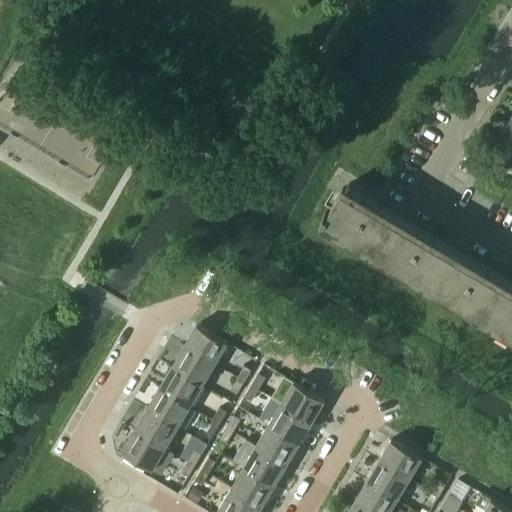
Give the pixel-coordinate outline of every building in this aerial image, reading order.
[(504,159),(511,163),(511,122),(509,120),(496,142),(509,150),(504,159)] [(511,335),(511,281),(345,183),(327,214),(325,212),(322,217),(324,219),(322,223),(511,335)] [(184,345),(214,363),(227,341),(197,324),(184,345)] [(171,366),(202,384),(214,363),(184,345),(171,366)] [(237,377),(244,381),(251,369),(244,365),(237,377)] [(159,387),(189,405),(202,384),(171,366),(159,387)] [(251,385),(258,389),(265,377),(258,373),(251,385)] [(230,388),(237,392),(244,381),(237,377),(230,388)] [(281,403),(311,421),(324,399),(294,381),(281,403)] [(244,397),(251,401),(258,389),(251,385),(244,397)] [(147,408),(177,426),(189,405),(159,387),(147,408)] [(269,424),(299,442),(311,421),(281,403),(269,424)] [(212,419),(219,423),(226,411),(219,407),(212,419)] [(134,429),(164,447),(177,426),(147,408),(134,429)] [(226,427),(233,431),(240,420),(233,415),(226,427)] [(206,430),(212,434),(219,423),(212,419),(206,430)] [(256,445),(286,463),(299,442),(269,424),(256,445)] [(219,439),(226,443),(233,431),(226,427),(219,439)] [(121,451),(152,469),(164,447),(134,429),(121,451)] [(378,460),(409,478),(421,456),(391,438),(378,460)] [(244,466),(274,484),(286,463),(256,445),(244,466)] [(188,461),(195,465),(201,453),(194,449),(188,461)] [(201,469),(208,473),(215,461),(208,457),(201,469)] [(366,481),(396,499),(409,478),(378,460),(366,481)] [(181,472),(188,476),(195,465),(188,461),(181,472)] [(231,487),(262,505),(274,484),(244,466),(231,487)] [(195,480),(202,485),(208,473),(201,469),(195,480)] [(432,492),(439,496),(445,484),(438,480),(432,492)] [(354,502),(370,511),(388,511),(396,499),(366,481),(354,502)] [(219,508),(224,511),(257,511),(262,505),(231,487),(219,508)] [(425,503),(432,507),(439,496),(432,492),(425,503)] [(482,511),(511,511),(511,510),(481,492),(475,503),(484,508),(482,511)] [(445,500),(458,508),(463,500),(450,493),(445,500)] [(441,508),(448,511),(455,511),(458,508),(445,500),(441,508)] [(347,511),(370,511),(354,502),(347,511)]
